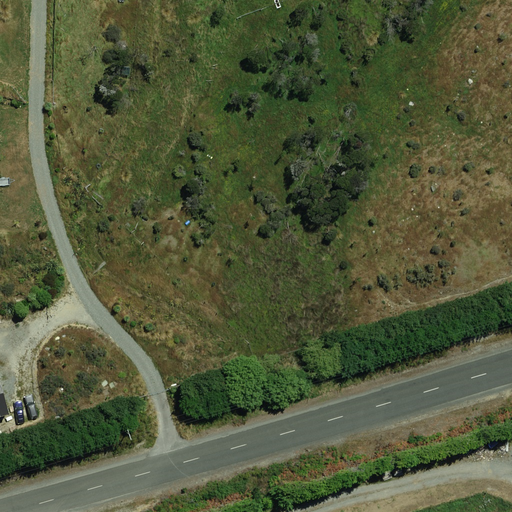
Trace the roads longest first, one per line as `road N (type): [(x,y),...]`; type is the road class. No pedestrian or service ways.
road 1 (unclassified): [(511,364),(8,511)]
road 2 (track): [(77,306),(34,162),(38,0)]
